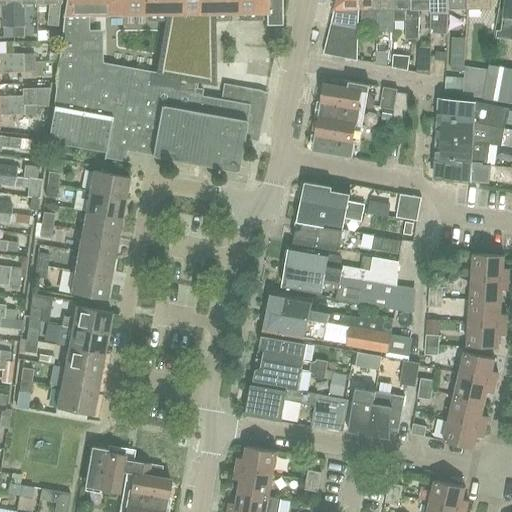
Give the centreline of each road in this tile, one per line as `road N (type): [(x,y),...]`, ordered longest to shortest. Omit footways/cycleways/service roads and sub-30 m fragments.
road 1 (residential): [(213,194),(150,182),(114,376)]
road 2 (residential): [(511,222),(430,212),(433,186),(282,160)]
road 3 (residential): [(210,395),(247,201)]
road 4 (residential): [(205,418),(375,447)]
road 5 (residential): [(282,160),(281,122),(307,0)]
